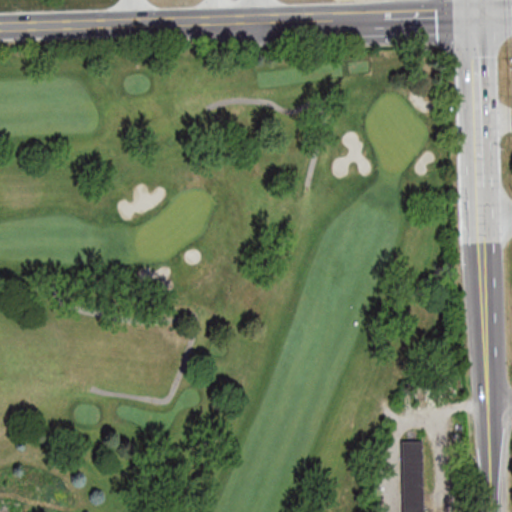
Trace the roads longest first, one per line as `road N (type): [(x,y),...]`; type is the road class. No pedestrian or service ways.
road 1 (secondary): [(293,19),(0,26)]
road 2 (secondary): [(479,185),(475,14)]
road 3 (secondary): [(475,14),(322,18)]
road 4 (secondary): [(490,511),(486,366)]
road 5 (secondary): [(486,366),(481,229)]
